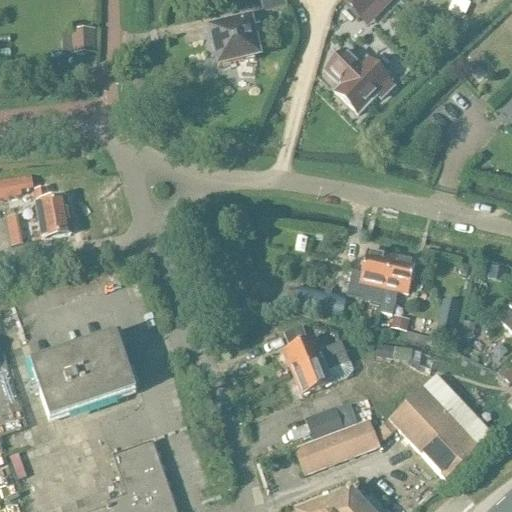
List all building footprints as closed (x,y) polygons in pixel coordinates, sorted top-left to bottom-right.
[(258,0),(262,16),(286,11),(283,0),(258,0)] [(339,0),(338,2),(357,21),(378,0),(339,0)] [(444,0),(466,10),(470,0),(444,0)] [(265,40),(263,28),(250,31),(248,24),(209,33),(218,69),(257,59),(253,43),(265,40)] [(94,56),(93,32),(73,33),(74,57),(94,56)] [(324,75),(339,90),(333,96),(356,120),(376,100),(380,105),(393,91),(366,63),(359,69),(344,54),(324,75)] [(0,185),(0,202),(19,199),(18,191),(34,188),(32,179),(0,185)] [(69,238),(63,203),(47,206),(45,192),(34,195),(42,243),(69,238)] [(351,275),(345,300),(379,307),(389,261),(366,256),(361,276),(351,275)] [(379,307),(377,317),(391,320),(396,295),(407,297),(409,289),(414,267),(389,261),(379,307)] [(459,264),(457,271),(460,276),(467,277),(469,267),(459,264)] [(299,285),(294,309),(333,317),(337,294),(299,285)] [(511,313),(499,325),(506,332),(511,338),(511,306),(508,310),(511,313)] [(408,323),(394,320),(391,332),(405,335),(408,323)] [(463,325),(460,339),(471,342),(474,328),(463,325)] [(408,343),(425,348),(428,338),(410,333),(408,343)] [(435,334),(432,347),(450,352),(453,339),(435,334)] [(135,398),(115,340),(28,369),(48,427),(135,398)] [(317,355),(312,342),(283,354),(292,377),(344,356),(340,346),(317,355)] [(375,358),(409,365),(412,350),(378,344),(375,358)] [(351,375),(348,366),(344,356),(292,377),(301,400),(344,383),(351,375)] [(511,370),(511,369),(500,379),(509,389),(511,385),(511,370)] [(435,379),(420,393),(388,424),(444,484),(476,453),(490,438),(457,403),(435,379)] [(312,446),(342,435),(334,412),(304,423),(312,446)] [(388,424),(376,434),(383,442),(395,431),(388,424)] [(375,450),(367,427),(297,453),(305,476),(375,450)] [(84,434),(7,460),(24,511),(76,511),(107,502),(84,434)] [(174,511),(165,486),(151,447),(112,460),(125,500),(105,506),(106,511),(174,511)] [(364,511),(348,494),(337,504),(335,499),(300,511),(364,511)]
